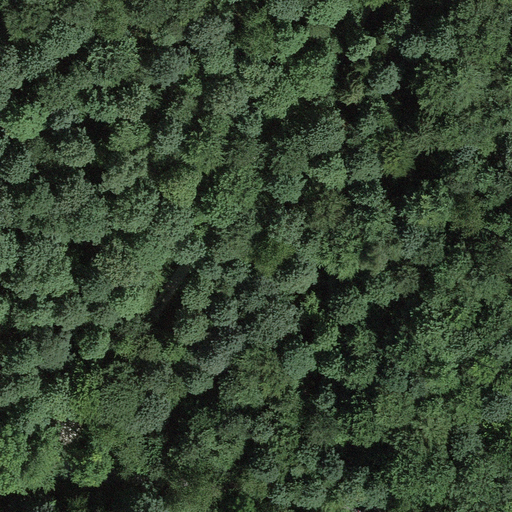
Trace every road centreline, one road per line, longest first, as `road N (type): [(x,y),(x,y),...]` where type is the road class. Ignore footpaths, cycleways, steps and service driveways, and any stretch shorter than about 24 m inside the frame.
road 1 (track): [(29,470),(374,0)]
road 2 (residential): [(0,469),(317,492),(376,511)]
